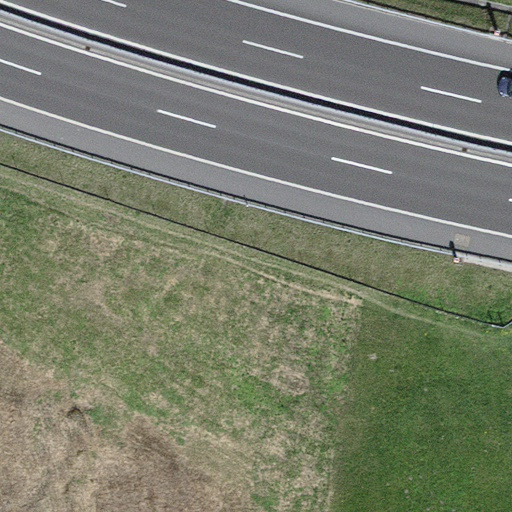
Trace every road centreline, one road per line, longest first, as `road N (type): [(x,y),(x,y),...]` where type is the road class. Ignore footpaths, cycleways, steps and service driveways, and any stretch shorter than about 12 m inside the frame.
road 1 (motorway): [(0,58),(155,112),(511,199)]
road 2 (motorway): [(511,109),(104,0)]
